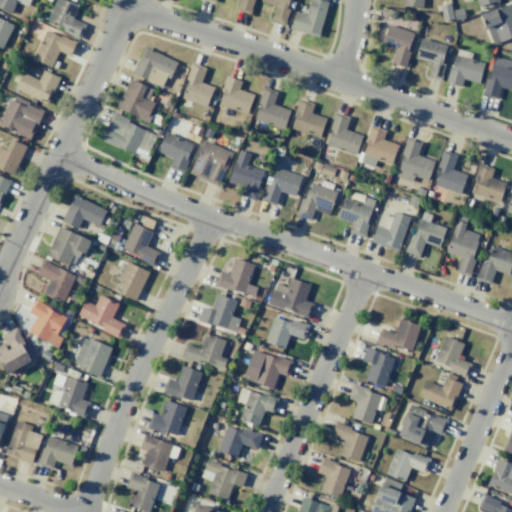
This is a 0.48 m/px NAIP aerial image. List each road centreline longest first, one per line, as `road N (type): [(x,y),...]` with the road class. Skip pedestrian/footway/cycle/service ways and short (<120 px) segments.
road 1 (residential): [(511,141),(135,15),(114,35),(0,277)]
road 2 (residential): [(59,155),(511,324)]
road 3 (residential): [(211,218),(126,396),(88,499),(56,506)]
road 4 (residential): [(364,271),(263,511)]
road 5 (residential): [(511,343),(441,511)]
